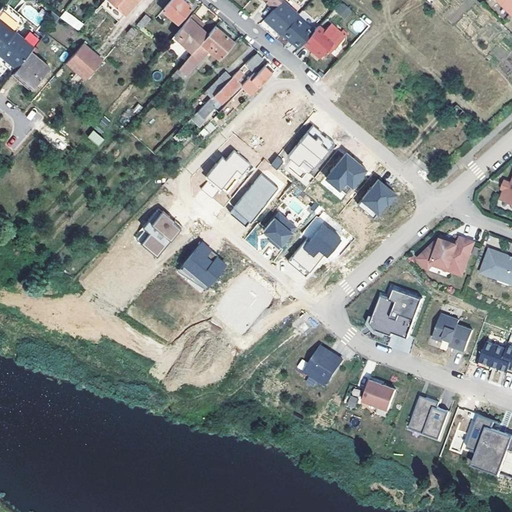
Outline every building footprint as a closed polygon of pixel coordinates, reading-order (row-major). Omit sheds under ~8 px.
[(120,0),(116,6),(125,14),(136,1),(135,0),(120,0)] [(171,0),(163,9),(178,22),(191,7),(185,3),(182,0),(171,0)] [(275,22),(284,32),(298,17),(300,15),(283,0),(281,0),(274,8),(265,18),(272,25),(275,22)] [(265,0),(274,8),(281,0),(265,0)] [(511,0),(498,0),(510,12),(511,14),(511,0)] [(7,1),(0,9),(0,49),(16,31),(27,18),(7,1)] [(343,16),(350,10),(342,3),(336,9),(343,16)] [(84,23),(65,10),(60,16),(78,29),(84,23)] [(150,18),(145,15),(137,24),(141,28),(150,18)] [(207,34),(200,28),(196,24),(198,21),(191,15),(182,25),(176,33),(194,49),(207,34)] [(283,32),(300,48),(305,42),(314,33),(298,17),(284,32),(283,32)] [(330,20),(323,28),(327,30),(333,23),(330,20)] [(275,22),(272,25),(282,34),(283,32),(284,32),(275,22)] [(327,30),(323,28),(321,25),(314,33),(305,42),(322,57),(328,50),(344,33),(333,23),(327,30)] [(234,42),(215,26),(207,34),(194,49),(178,67),(186,74),(208,50),(219,59),(234,42)] [(135,32),(130,28),(126,32),(131,36),(135,32)] [(350,33),(347,30),(344,33),(328,50),(332,53),(350,33)] [(14,71),(32,50),(35,46),(16,31),(0,49),(0,52),(8,59),(5,64),(14,71)] [(91,52),(82,44),(75,51),(66,62),(76,70),(91,52)] [(28,82),(34,87),(51,66),(32,50),(14,71),(22,76),(23,75),(29,80),(28,82)] [(101,61),(91,52),(76,70),(85,79),(101,61)] [(256,52),(244,64),(251,70),(262,58),(256,52)] [(242,87),(250,94),(274,69),(267,62),(256,74),(253,72),(241,85),(242,87)] [(224,84),(214,94),(217,97),(221,101),(234,88),(233,88),(242,78),(241,77),(244,73),(239,69),(224,84)] [(34,87),(28,82),(29,80),(23,75),(22,76),(14,71),(12,74),(32,90),(34,87)] [(211,97),(214,94),(224,84),(219,79),(206,92),(211,97)] [(209,99),(191,118),(200,125),(206,118),(204,117),(215,105),(212,102),(209,99)] [(457,104),(451,112),(460,119),(467,113),(457,104)] [(30,110),(27,118),(38,122),(41,114),(30,110)] [(312,126),(287,156),(297,165),(302,158),(313,167),(334,142),(326,135),(322,140),(318,136),(321,133),(312,126)] [(98,146),(104,139),(93,130),(87,137),(98,146)] [(221,157),(206,175),(210,178),(219,185),(233,167),(241,174),(249,164),(233,150),(225,160),(221,157)] [(346,152),(325,177),(345,194),(366,169),(359,163),(358,165),(352,161),(354,159),(346,152)] [(277,169),(284,161),(277,156),(271,164),(277,169)] [(208,180),(219,189),(231,176),(236,180),(241,174),(233,167),(219,185),(210,178),(208,180)] [(262,173),(233,207),(234,208),(232,210),(248,223),(249,221),(250,221),(262,206),(260,205),(265,200),(266,201),(278,187),(262,173)] [(262,173),(278,187),(278,186),(262,173)] [(511,177),(510,182),(508,182),(506,187),(502,189),(499,199),(511,203),(511,177)] [(378,179),(361,199),(378,212),(386,202),(388,203),(396,194),(388,188),(385,185),(378,179)] [(219,189),(208,180),(201,189),(212,198),(219,189)] [(506,187),(508,182),(503,180),(500,189),(502,189),(506,187)] [(378,212),(361,199),(357,204),(373,218),(378,212)] [(316,202),(311,208),(318,213),(322,207),(316,202)] [(157,205),(138,227),(163,249),(181,227),(165,213),(166,212),(157,205)] [(248,223),(232,210),(230,213),(246,226),(248,223)] [(272,242),(279,247),(296,227),(279,212),(264,230),(270,235),(274,239),(272,242)] [(307,237),(287,261),(299,271),(305,264),(311,269),(325,253),(327,255),(341,239),(338,237),(322,224),(309,239),(307,237)] [(163,249),(138,227),(133,233),(161,251),(163,249)] [(440,234),(438,236),(456,243),(457,240),(440,234)] [(416,255),(425,265),(431,259),(450,266),(449,269),(461,274),(464,265),(473,240),(459,235),(457,240),(456,243),(438,236),(416,255)] [(201,241),(182,264),(207,285),(226,264),(210,250),(211,249),(201,241)] [(488,247),(480,271),(511,282),(511,258),(508,257),(507,254),(488,247)] [(431,259),(425,265),(426,267),(431,263),(449,269),(450,266),(431,259)] [(205,288),(207,285),(182,264),(178,270),(205,288)] [(305,264),(299,271),(305,276),(311,269),(305,264)] [(270,301),(244,280),(218,312),(244,333),(270,301)] [(407,337),(421,298),(393,287),(389,298),(380,294),(372,316),(370,322),(375,329),(384,332),(391,335),(392,332),(407,337)] [(464,349),(471,329),(456,324),(458,319),(440,313),(431,336),(442,340),(443,336),(450,339),(448,344),(464,349)] [(383,336),(384,332),(375,329),(370,322),(372,316),(369,315),(366,323),(373,332),(383,336)] [(485,340),(476,363),(505,374),(506,371),(507,367),(511,369),(511,345),(506,344),(505,347),(485,340)] [(319,346),(302,372),(310,376),(315,374),(327,382),(341,360),(332,354),(331,356),(327,353),(328,351),(319,346)] [(369,379),(362,399),(387,408),(395,388),(369,379)] [(346,405),(354,408),(358,398),(350,395),(346,405)] [(418,400),(412,415),(417,416),(414,423),(427,428),(425,433),(437,437),(447,410),(435,406),(437,401),(425,397),(423,402),(418,400)] [(477,414),(465,446),(477,450),(482,452),(479,459),(499,466),(506,448),(511,451),(511,450),(511,434),(497,429),(496,432),(489,430),(490,426),(483,424),(486,417),(477,414)] [(417,416),(412,415),(408,426),(425,433),(427,428),(414,423),(417,416)] [(493,419),(486,417),(483,424),(490,426),(493,419)] [(482,452),(477,450),(472,463),(497,472),(499,466),(479,459),(482,452)]
